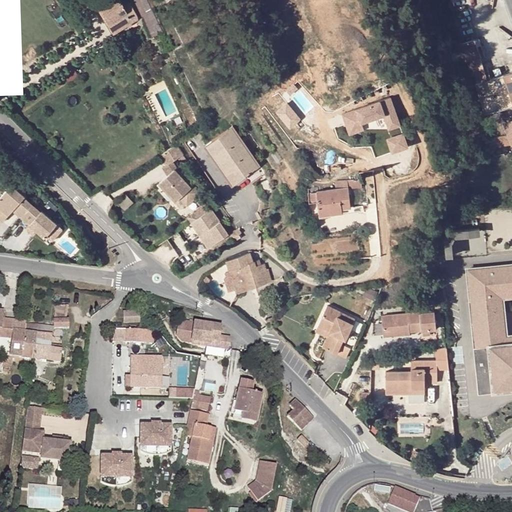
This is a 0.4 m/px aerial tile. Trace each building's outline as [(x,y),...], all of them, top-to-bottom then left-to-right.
[(138,21),(137,15),(131,4),(125,7),(120,0),(105,0),(106,2),(98,7),(102,14),(103,13),(109,23),(108,24),(114,34),(138,21)] [(148,0),(137,0),(135,1),(143,18),(144,17),(154,37),(164,32),(148,0)] [(174,22),(177,28),(184,25),(181,18),(174,22)] [(477,41),(460,46),(465,64),(470,62),(474,78),(485,74),(481,59),(482,59),(477,41)] [(511,72),(487,81),(485,74),(474,78),(486,116),(502,111),(511,107),(511,72)] [(344,116),(347,124),(361,120),(362,123),(385,116),(390,130),(400,126),(391,99),(357,110),(357,111),(344,116)] [(278,110),(292,127),(303,118),(289,101),(278,110)] [(511,107),(502,111),(503,113),(507,123),(511,121),(511,107)] [(511,144),(511,121),(507,123),(503,113),(486,118),(489,129),(492,128),(497,147),(511,144)] [(361,120),(347,124),(350,134),(365,130),(362,123),(361,120)] [(234,128),(231,130),(258,169),(261,167),(234,128)] [(231,130),(207,147),(233,185),(258,169),(231,130)] [(404,134),(388,140),(393,153),(408,148),(404,134)] [(178,145),(161,156),(168,167),(185,156),(178,145)] [(175,170),(160,184),(177,202),(181,199),(188,206),(201,194),(193,187),(191,189),(175,170)] [(331,216),(343,214),(343,210),(351,209),(349,188),(362,187),(361,180),(336,182),(336,190),(317,191),(317,188),(308,189),(310,203),(318,203),(320,218),(331,217),(331,216)] [(12,185),(0,198),(0,208),(9,216),(14,210),(22,217),(33,205),(25,197),(25,196),(12,185)] [(41,212),(33,205),(22,217),(31,225),(46,238),(58,224),(42,211),(41,212)] [(0,208),(0,218),(4,222),(9,216),(0,208)] [(482,208),(472,209),(473,216),(483,215),(482,208)] [(228,235),(212,211),(192,224),(209,248),(228,235)] [(447,257),(487,255),(485,228),(445,230),(447,257)] [(236,232),(231,235),(236,243),(242,240),(236,232)] [(250,254),(227,261),(230,271),(226,272),(227,277),(225,278),(229,292),(236,290),(237,293),(272,282),(268,270),(266,270),(265,267),(261,268),(259,266),(255,267),(254,263),(250,254)] [(497,324),(504,323),(502,297),(511,296),(511,263),(467,268),(473,301),(477,301),(481,348),(477,348),(480,394),(511,390),(511,344),(499,345),(497,324)] [(283,278),(275,281),(278,290),(287,287),(283,278)] [(292,285),(287,287),(291,297),(296,295),(292,285)] [(477,301),(473,301),(477,348),(481,348),(477,301)] [(56,306),(55,319),(65,319),(66,306),(56,306)] [(326,306),(317,327),(335,334),(328,349),(336,353),(340,343),(343,338),(345,339),(353,319),(326,306)] [(23,332),(24,322),(14,321),(13,331),(2,329),(3,319),(4,311),(0,310),(0,338),(12,340),(10,355),(33,359),(35,334),(23,332)] [(436,311),(383,316),(384,336),(411,333),(411,331),(437,329),(436,311)] [(124,323),(141,323),(141,312),(124,312),(124,323)] [(3,319),(2,329),(13,331),(14,321),(14,320),(3,319)] [(69,319),(65,319),(55,319),(55,329),(69,329),(69,319)] [(181,341),(206,346),(218,348),(228,349),(229,338),(220,337),(221,326),(178,320),(176,334),(181,341)] [(52,325),(24,322),(23,332),(35,334),(33,359),(60,362),(61,346),(51,344),(52,333),(51,333),(52,325)] [(511,344),(511,335),(506,337),(504,323),(497,324),(499,345),(511,344)] [(335,334),(317,327),(315,331),(327,337),(323,347),(328,349),(335,334)] [(141,331),(126,330),(126,342),(141,343),(141,331)] [(351,348),(340,343),(336,353),(346,357),(351,348)] [(206,347),(205,352),(205,353),(217,355),(218,349),(218,348),(206,346),(206,347)] [(10,368),(12,356),(10,355),(4,355),(3,367),(10,368)] [(162,358),(131,355),(130,375),(130,380),(129,385),(160,387),(161,377),(162,358)] [(439,363),(412,363),(412,373),(387,373),(387,394),(413,394),(413,390),(426,390),(426,384),(439,384),(439,363)] [(161,377),(160,387),(167,388),(168,377),(161,377)] [(194,398),(194,389),(173,388),(173,398),(194,398)] [(234,411),(242,413),(256,416),(261,394),(239,390),(234,411)] [(374,401),(366,399),(363,412),(371,414),(374,401)] [(314,419),(296,400),(291,406),(295,410),(288,417),(302,431),(314,419)] [(42,416),(42,408),(27,407),(21,451),(41,453),(42,439),(42,432),(37,431),(39,415),(42,416)] [(207,414),(190,411),(184,436),(191,437),(187,461),(207,465),(211,445),(207,443),(209,428),(205,427),(207,414)] [(256,416),(242,413),(241,420),(255,423),(256,416)] [(149,425),(139,424),(138,446),(169,447),(170,426),(159,425),(159,423),(149,423),(149,425)] [(215,429),(209,428),(207,443),(211,445),(215,429)] [(61,440),(50,440),(42,439),(41,453),(41,458),(69,459),(70,441),(61,440)] [(169,447),(138,446),(138,450),(139,451),(142,453),(144,454),(148,455),(152,456),(154,456),(155,456),(160,455),(163,454),(166,453),(168,452),(169,447)] [(109,454),(99,454),(98,475),(129,477),(129,455),(119,455),(119,453),(109,452),(109,454)] [(33,457),(22,457),(22,467),(33,468),(33,457)] [(276,465),(261,461),(256,482),(248,488),(257,501),(271,491),(276,465)] [(129,477),(98,475),(97,480),(99,481),(102,483),(105,484),(107,485),(109,485),(113,485),(114,485),(116,485),(120,485),(124,483),(128,482),(129,477)] [(415,495),(396,488),(391,501),(410,508),(415,495)]
